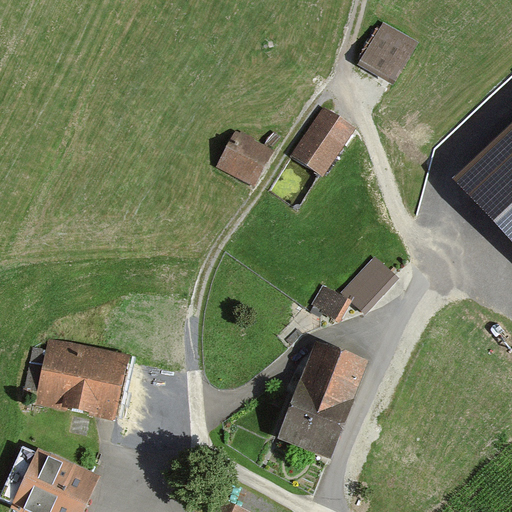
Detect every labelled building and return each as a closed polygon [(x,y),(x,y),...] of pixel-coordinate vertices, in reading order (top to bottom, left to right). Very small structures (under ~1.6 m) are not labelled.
[(416,43),(384,24),(361,63),(393,82),(416,43)] [(359,132),(330,112),(301,155),(331,175),(359,132)] [(511,125),(456,178),(511,237),(511,125)] [(278,153),(247,134),(225,169),(256,188),(278,153)] [(357,308),(330,289),(320,304),(348,322),(357,308)] [(126,356),(52,341),(40,403),(113,418),(126,356)] [(372,364),(323,344),(287,434),(336,454),(372,364)] [(91,511),(105,482),(31,449),(8,501),(33,511),(91,511)] [(247,511),(228,503),(223,511),(247,511)]
